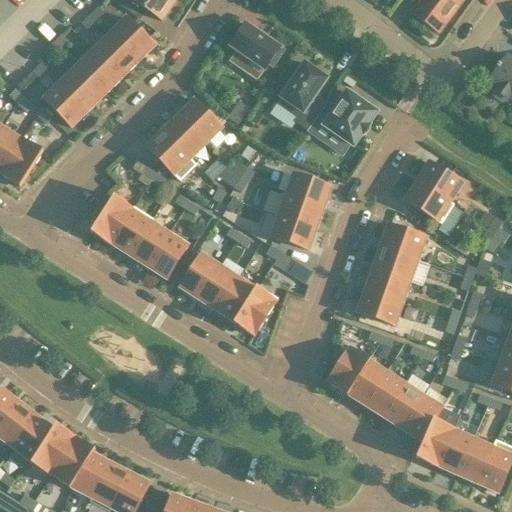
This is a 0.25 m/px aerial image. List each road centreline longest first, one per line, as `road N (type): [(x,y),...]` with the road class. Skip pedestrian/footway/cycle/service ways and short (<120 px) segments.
road 1 (residential): [(274,511),(208,489),(87,419),(0,354)]
road 2 (residential): [(235,0),(179,76),(23,233)]
road 3 (residential): [(23,233),(286,403)]
road 4 (residential): [(399,126),(359,193),(286,403)]
road 5 (residential): [(286,403),(372,460),(379,477),(371,505)]
road 6 (residential): [(459,65),(434,68),(333,0)]
